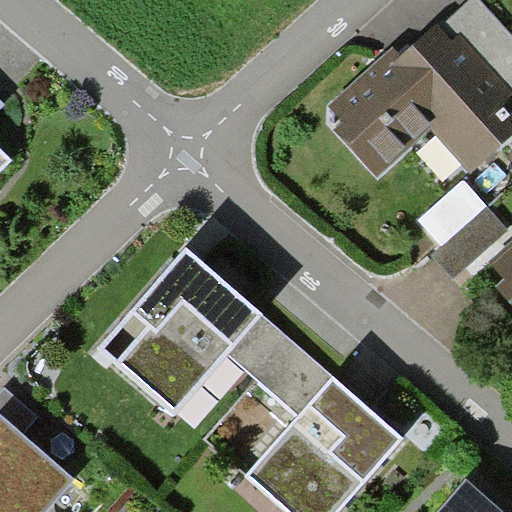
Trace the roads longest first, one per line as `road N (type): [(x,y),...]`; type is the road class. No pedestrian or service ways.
road 1 (residential): [(169,155),(511,439)]
road 2 (residential): [(169,155),(349,0)]
road 3 (residential): [(0,319),(169,155)]
road 4 (residential): [(11,0),(169,155)]
